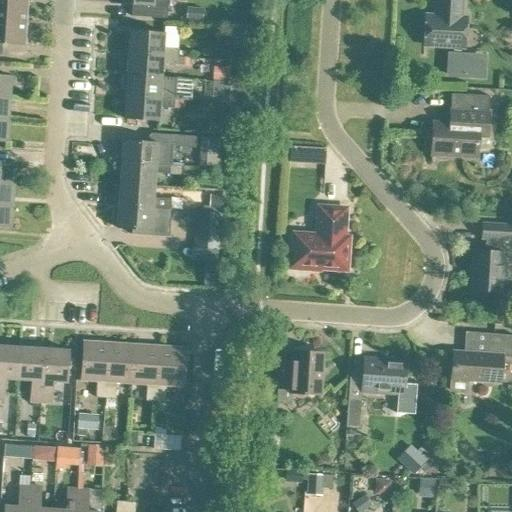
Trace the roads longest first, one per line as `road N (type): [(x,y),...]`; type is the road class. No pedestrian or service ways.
road 1 (residential): [(329,0),(321,84),(333,138),(429,247),(424,298),(411,313),(370,319),(212,308)]
road 2 (residential): [(72,252),(52,170),(64,0)]
road 3 (residential): [(212,308),(200,511)]
road 4 (residential): [(212,308),(136,299),(94,255),(72,252)]
